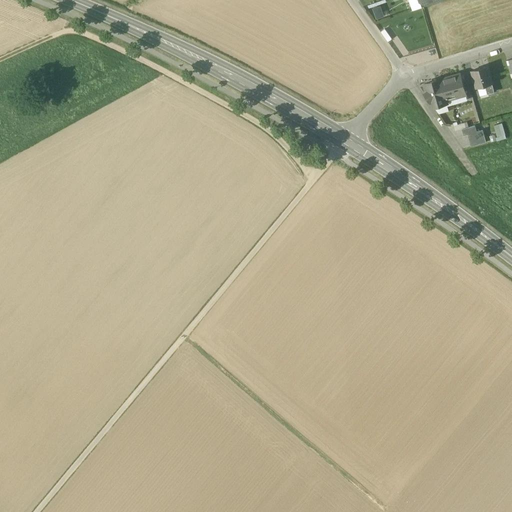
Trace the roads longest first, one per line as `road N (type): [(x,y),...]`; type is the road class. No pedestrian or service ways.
road 1 (track): [(43,511),(345,142)]
road 2 (primary): [(345,142),(224,73),(67,0)]
road 3 (track): [(312,177),(273,136),(144,65),(84,36),(54,39)]
road 4 (primary): [(511,258),(345,142)]
